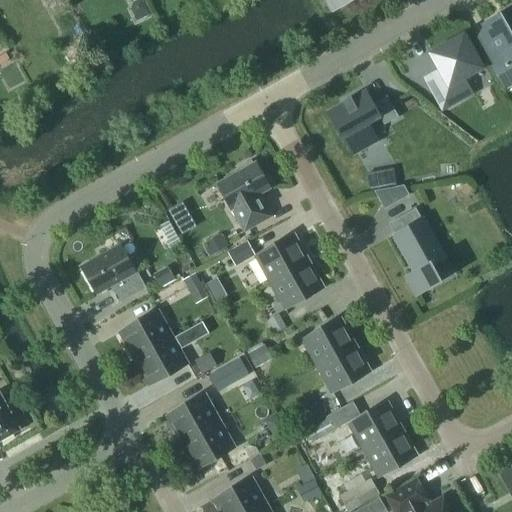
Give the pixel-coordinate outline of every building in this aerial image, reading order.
[(511,10),(485,26),(494,42),(482,49),(496,74),(511,64),(511,10)] [(463,38),(433,54),(442,70),(428,78),(444,106),(468,93),(460,78),(480,68),(463,38)] [(66,52),(72,64),(83,58),(77,45),(66,52)] [(380,118),(384,125),(399,117),(387,96),(373,104),(366,92),(352,99),(351,97),(349,98),(350,100),(343,104),(342,102),(340,103),(342,105),(328,113),(342,139),(344,138),(353,154),(377,140),(368,125),(380,118)] [(253,164),(251,161),(240,168),(241,171),(218,184),(232,210),(233,209),(245,231),(271,216),(264,202),(261,203),(257,196),(270,188),(256,163),(253,164)] [(381,171),(367,174),(370,189),(384,187),(381,171)] [(404,186),(375,192),(385,210),(410,197),(404,186)] [(179,204),(168,210),(173,218),(183,212),(179,204)] [(407,277),(417,294),(439,282),(430,265),(443,258),(416,208),(392,222),(397,232),(395,234),(411,263),(417,260),(422,269),(407,277)] [(311,260),(296,234),(256,256),(271,282),(311,260)] [(236,266),(255,256),(248,241),(228,251),(236,266)] [(147,288),(136,269),(134,270),(121,246),(82,267),(97,293),(110,286),(120,303),(147,288)] [(325,286),(311,260),(271,282),(286,309),(325,286)] [(168,266),(153,274),(161,288),(176,279),(168,266)] [(196,270),(184,275),(189,286),(202,280),(196,270)] [(222,288),(212,294),(216,301),(226,295),(222,288)] [(119,333),(134,359),(173,337),(159,311),(119,333)] [(275,333),(285,327),(279,315),(268,320),(275,333)] [(303,340),(318,366),(357,344),(343,318),(303,340)] [(134,359),(148,386),(188,364),(180,349),(209,333),(202,322),(173,338),(173,337),(134,359)] [(372,370),(357,344),(318,366),(332,393),(372,370)] [(248,354),(256,368),(269,361),(261,346),(248,354)] [(196,363),(202,375),(218,366),(211,354),(196,363)] [(221,365),(209,372),(215,383),(227,376),(221,365)] [(0,440),(28,425),(20,410),(11,415),(0,395),(0,440)] [(166,417),(181,443),(220,421),(205,395),(166,417)] [(350,424),(364,450),(404,428),(389,402),(350,424)] [(315,422),(306,427),(312,438),(321,434),(336,426),(329,415),(315,422)] [(220,421),(181,443),(195,469),(235,447),(220,421)] [(418,455),(404,428),(364,450),(379,477),(418,455)] [(244,447),(234,452),(240,463),(250,458),(244,447)] [(260,454),(251,460),(257,470),(266,465),(260,454)] [(213,501),(219,511),(254,511),(267,505),(252,478),(213,501)] [(380,494),(371,479),(351,490),(360,506),(380,494)] [(314,480),(301,487),(308,501),(322,494),(314,480)] [(450,511),(443,499),(429,507),(425,500),(427,499),(418,482),(390,497),(397,511),(450,511)] [(355,511),(385,511),(387,511),(379,498),(355,511)]
